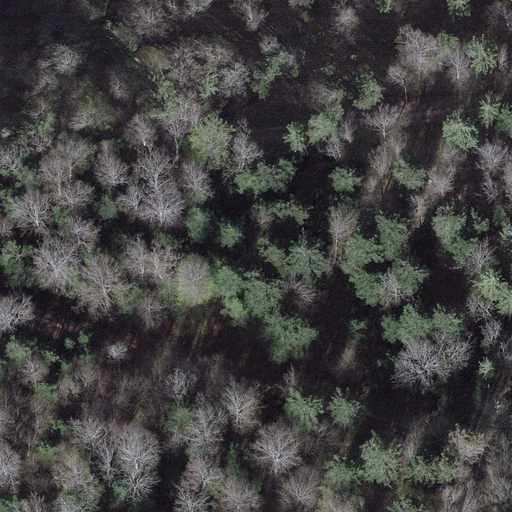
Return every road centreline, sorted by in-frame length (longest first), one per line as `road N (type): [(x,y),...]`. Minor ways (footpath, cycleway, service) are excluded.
road 1 (track): [(511,464),(0,311)]
road 2 (track): [(0,169),(83,141),(511,111)]
